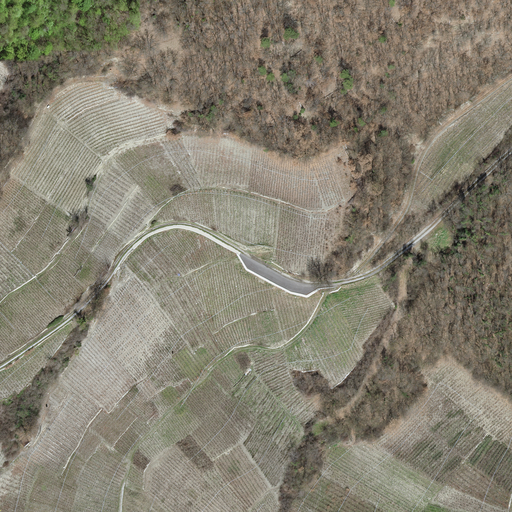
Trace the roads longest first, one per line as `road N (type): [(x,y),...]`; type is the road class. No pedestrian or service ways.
road 1 (track): [(511,161),(424,243),(367,278),(339,285),(303,282),(196,226),(157,228),(126,255),(101,297),(0,370)]
road 2 (track): [(353,281),(402,226),(441,132),(511,79)]
